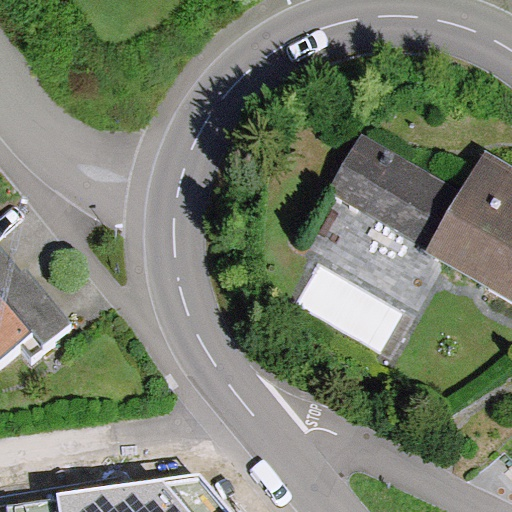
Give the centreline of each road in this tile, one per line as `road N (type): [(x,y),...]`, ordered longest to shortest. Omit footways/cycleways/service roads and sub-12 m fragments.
road 1 (residential): [(179,190),(197,127),(235,75),(290,34),(430,19),(511,54)]
road 2 (residential): [(179,190),(174,252),(187,308),(223,378),(272,443)]
road 3 (residential): [(272,443),(311,430),(344,435),(509,511)]
road 4 (residential): [(0,83),(20,116),(70,163),(179,190)]
